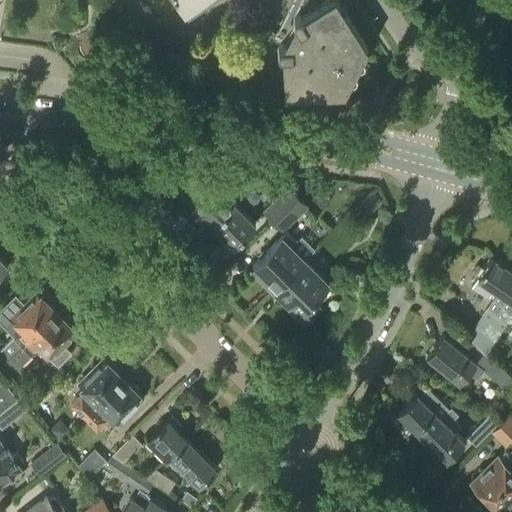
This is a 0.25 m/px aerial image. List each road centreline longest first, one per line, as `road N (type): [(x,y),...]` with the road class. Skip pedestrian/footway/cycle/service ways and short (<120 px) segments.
road 1 (residential): [(307,443),(19,162),(8,105)]
road 2 (secondary): [(438,164),(375,149),(8,105)]
road 3 (residential): [(307,443),(373,328),(438,164)]
road 4 (unknown): [(0,33),(63,48),(87,115)]
